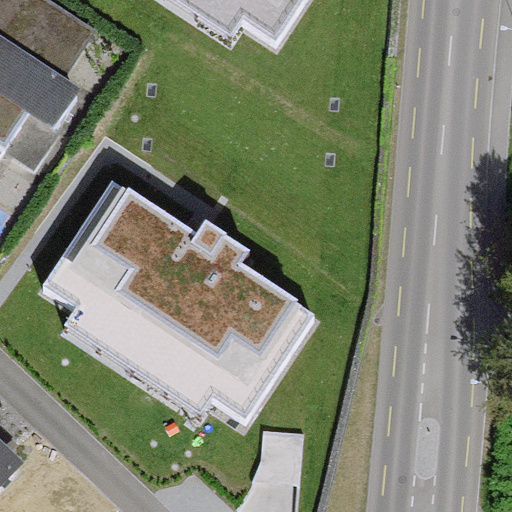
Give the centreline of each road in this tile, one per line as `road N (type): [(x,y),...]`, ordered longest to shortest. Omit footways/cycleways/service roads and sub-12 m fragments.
road 1 (tertiary): [(418,511),(463,0)]
road 2 (residential): [(140,511),(0,379)]
